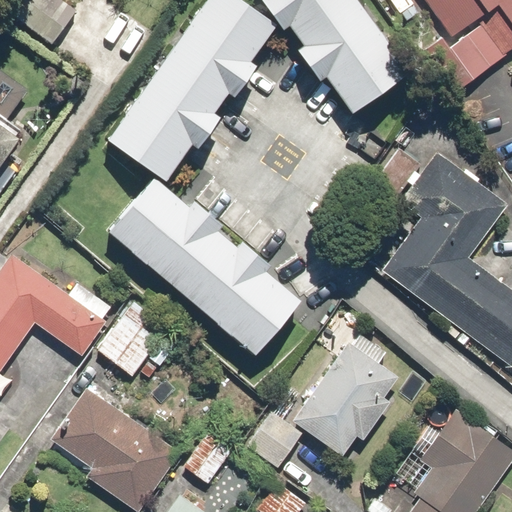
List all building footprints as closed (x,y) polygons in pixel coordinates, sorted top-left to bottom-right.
[(59,0),(0,0),(0,9),(50,45),(75,11),(59,0)] [(272,28),(232,0),(205,0),(105,145),(160,184),(186,147),(194,152),(217,119),(210,114),(223,96),(229,100),(253,67),(247,63),(272,28)] [(355,0),(260,0),(257,2),(278,31),(285,26),(301,49),(295,54),(318,85),(324,80),(350,116),(409,73),(355,0)] [(511,0),(425,0),(456,42),(435,57),(459,89),(511,50),(511,0)] [(0,168),(20,141),(9,133),(13,128),(4,121),(27,91),(0,71),(0,168)] [(419,221),(382,272),(511,368),(511,291),(470,260),(508,208),(437,155),(420,177),(413,172),(404,184),(411,188),(398,205),(419,221)] [(152,182),(107,235),(251,357),(296,303),(260,273),(265,267),(239,245),(235,250),(216,234),(220,228),(190,203),(185,209),(152,182)] [(68,297),(10,256),(0,271),(0,372),(35,323),(81,355),(103,324),(98,321),(107,308),(76,285),(68,297)] [(159,344),(124,314),(94,348),(129,379),(159,344)] [(348,345),(344,342),(287,418),(337,455),(352,435),(360,440),(387,403),(381,398),(397,376),(378,361),(386,351),(359,331),(348,345)] [(177,451),(84,387),(60,422),(63,424),(51,441),(90,468),(84,476),(136,511),(177,451)] [(474,511),(511,457),(511,450),(451,410),(437,431),(426,423),(393,471),(415,486),(411,492),(417,496),(405,511),(474,511)] [(299,434),(268,412),(240,452),(271,474),(299,434)] [(233,448),(207,429),(181,466),(207,485),(233,448)] [(255,511),(297,511),(303,503),(270,481),(266,487),(271,490),(256,511),(255,511)] [(374,492),(362,508),(368,511),(393,511),(396,509),(374,492)] [(208,511),(183,493),(168,511),(208,511)]
